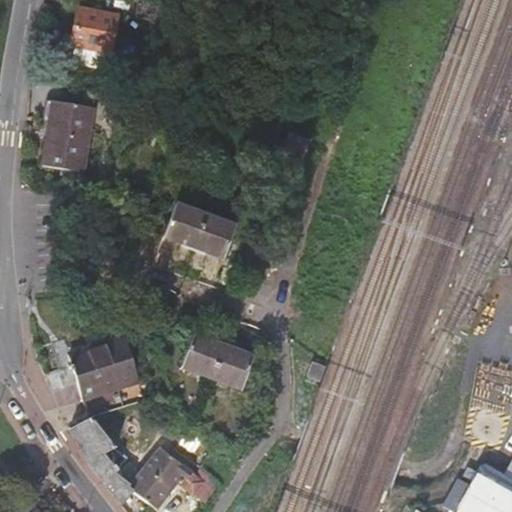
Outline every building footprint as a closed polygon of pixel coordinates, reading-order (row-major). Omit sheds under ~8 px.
[(75,7),(68,46),(70,47),(68,62),(99,68),(102,53),(106,54),(113,15),(75,7)] [(139,21),(130,40),(143,46),(153,27),(139,21)] [(57,104),(53,170),(92,173),(98,108),(57,104)] [(281,153),(302,161),(309,142),(287,134),(281,153)] [(163,239),(222,260),(235,225),(175,204),(163,239)] [(309,294),(291,343),(320,354),(338,305),(309,294)] [(74,366),(89,419),(92,418),(126,410),(120,389),(140,383),(127,340),(73,354),(67,337),(47,342),(54,371),(74,366)] [(179,372),(240,394),(252,359),(192,337),(179,372)] [(72,429),(73,432),(81,448),(90,465),(92,468),(107,457),(116,450),(110,446),(112,443),(92,418),(89,419),(72,429)] [(178,447),(184,437),(170,430),(166,428),(165,428),(164,427),(158,436),(178,447)] [(160,450),(131,489),(133,491),(146,502),(157,510),(178,485),(193,496),(205,483),(197,477),(160,450)] [(119,472),(107,457),(92,468),(93,469),(108,489),(120,505),(133,491),(131,489),(116,477),(119,472)] [(511,511),(511,491),(469,468),(445,510),(449,511),(511,511)] [(193,496),(207,507),(208,506),(219,489),(211,483),(202,474),(200,473),(197,477),(205,483),(193,496)] [(37,511),(27,500),(16,511),(14,511),(37,511)] [(146,502),(137,511),(154,511),(157,510),(146,502)]
